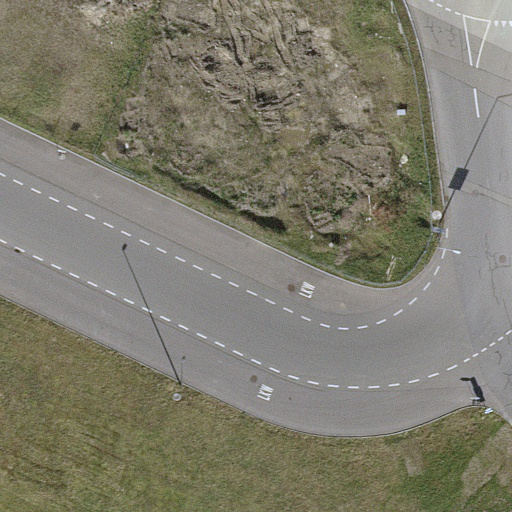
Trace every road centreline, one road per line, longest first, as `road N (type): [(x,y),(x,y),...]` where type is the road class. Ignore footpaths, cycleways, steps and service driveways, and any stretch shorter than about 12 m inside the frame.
road 1 (unclassified): [(494,254),(477,288),(404,343),(340,346),(287,333),(0,194)]
road 2 (unclassified): [(476,0),(474,71),(494,254)]
